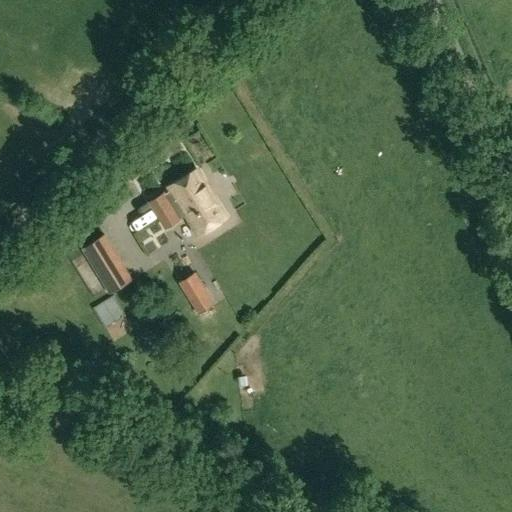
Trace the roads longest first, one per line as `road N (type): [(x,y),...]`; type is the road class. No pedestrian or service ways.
road 1 (unclassified): [(0,235),(254,0)]
road 2 (track): [(0,386),(139,424),(312,511)]
road 3 (unclassified): [(511,191),(428,0)]
